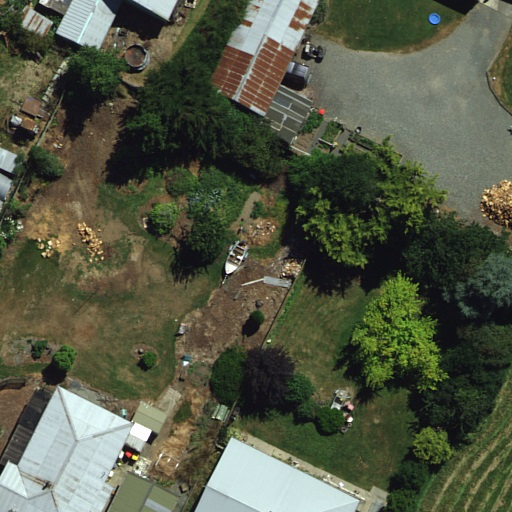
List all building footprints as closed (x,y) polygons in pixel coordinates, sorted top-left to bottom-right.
[(52,37),(69,0),(34,0),(18,37),(47,50),(52,37)] [(69,0),(52,37),(98,58),(118,15),(166,37),(183,0),(69,0)] [(319,0),(253,0),(206,101),(261,126),(319,0)] [(0,469),(0,511),(99,511),(140,424),(57,384),(14,475),(0,469)] [(351,511),(359,495),(226,435),(191,511),(351,511)] [(169,511),(178,495),(124,470),(104,511),(169,511)]
